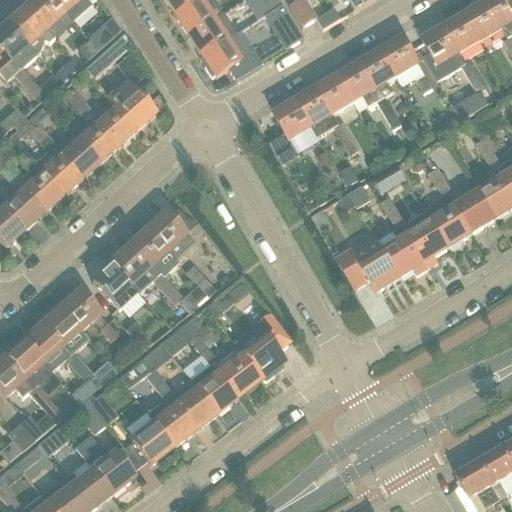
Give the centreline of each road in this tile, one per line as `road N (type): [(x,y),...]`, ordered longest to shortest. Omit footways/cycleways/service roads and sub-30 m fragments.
road 1 (residential): [(348,367),(205,129)]
road 2 (residential): [(0,307),(205,129)]
road 3 (residential): [(205,129),(423,0)]
road 4 (residential): [(153,511),(348,367)]
road 5 (residential): [(348,367),(511,270)]
road 6 (residential): [(205,129),(120,0)]
road 7 (secondary): [(511,368),(381,426)]
road 8 (secondary): [(381,426),(270,511)]
road 9 (secondary): [(396,452),(511,377)]
road 10 (secondary): [(286,511),(396,452)]
